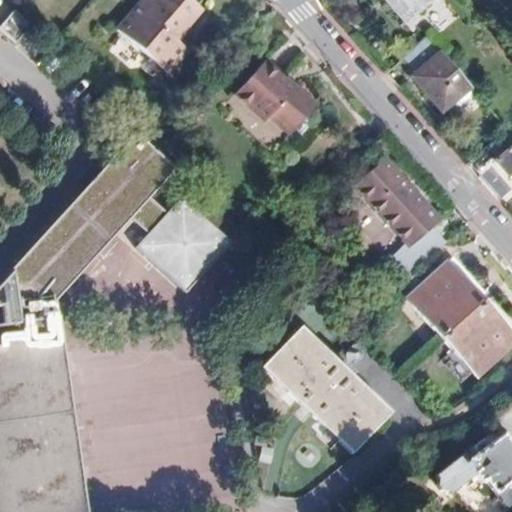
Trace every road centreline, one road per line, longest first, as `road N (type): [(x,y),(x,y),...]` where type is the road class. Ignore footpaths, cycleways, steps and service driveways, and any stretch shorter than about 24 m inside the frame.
road 1 (residential): [(511,250),(292,0)]
road 2 (unclassified): [(305,304),(400,392),(409,414),(397,435),(312,511)]
